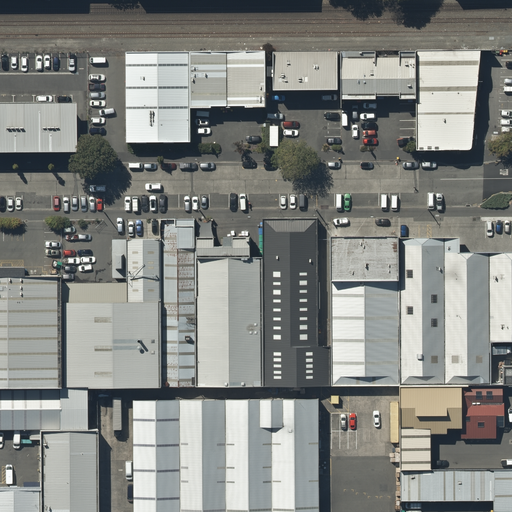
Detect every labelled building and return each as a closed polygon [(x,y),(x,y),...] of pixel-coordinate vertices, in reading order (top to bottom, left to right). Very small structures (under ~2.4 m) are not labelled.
[(487,47),(424,49),(424,75),(424,93),(426,147),(478,147),(483,92),(485,75),(487,47)] [(271,49),(198,49),(199,105),(271,105),(271,49)] [(382,49),(347,49),(347,93),(424,93),(424,75),(424,49),(405,49),(405,57),(382,57),(382,49)] [(197,50),(133,50),(133,139),(197,139),(197,50)] [(346,50),(280,50),(280,88),(346,88),(346,50)] [(82,100),(0,100),(0,151),(82,151),(82,100)] [(167,385),(204,384),(197,238),(195,220),(162,220),(162,237),(167,385)] [(268,223),(268,252),(267,383),(334,383),(334,344),(313,332),(313,223),(268,223)] [(257,232),(197,238),(204,384),(267,383),(268,252),(257,252),(257,232)] [(92,385),(167,385),(162,237),(134,234),(134,279),(63,279),(62,384),(92,385)] [(334,383),(399,385),(404,235),(337,235),(334,344),(334,383)] [(449,237),(404,235),(399,385),(466,384),(490,383),(490,341),(490,254),(462,251),(463,237),(449,237)] [(511,253),(490,254),(490,341),(511,340),(511,253)] [(0,259),(0,388),(62,384),(63,279),(62,272),(28,272),(28,262),(0,259)] [(503,384),(511,383),(511,363),(503,363),(503,384)] [(490,383),(466,384),(462,430),(459,438),(502,439),(503,383),(490,383)] [(62,384),(0,388),(0,427),(45,423),(53,415),(62,384)] [(92,423),(92,385),(62,384),(53,415),(92,423)] [(466,384),(399,385),(401,430),(437,430),(462,430),(466,384)] [(323,511),(323,398),(137,399),(138,511),(323,511)] [(102,511),(103,423),(92,423),(53,415),(45,423),(45,482),(44,511),(102,511)] [(437,430),(401,430),(404,468),(435,468),(437,430)] [(404,468),(405,499),(497,498),(497,511),(511,511),(511,467),(435,468),(404,468)] [(44,511),(45,482),(0,482),(0,511),(44,511)]
